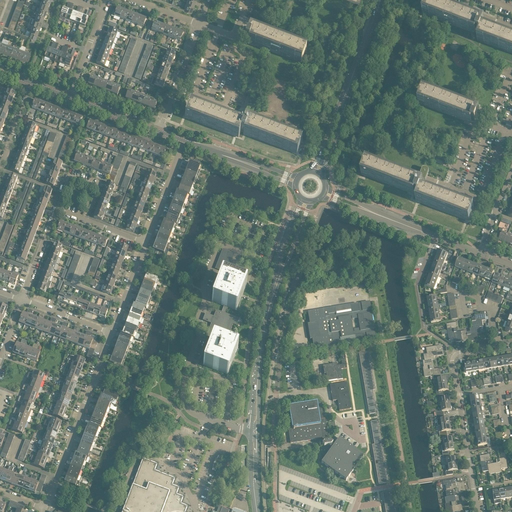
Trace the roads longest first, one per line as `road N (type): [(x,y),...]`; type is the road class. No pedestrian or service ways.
road 1 (residential): [(477,511),(452,356),(511,343)]
road 2 (secondary): [(258,511),(254,429),(267,316)]
road 3 (residential): [(44,508),(111,332)]
road 4 (secondary): [(301,197),(267,316)]
road 5 (tertiary): [(480,253),(365,209)]
road 6 (secondary): [(267,316),(309,201)]
